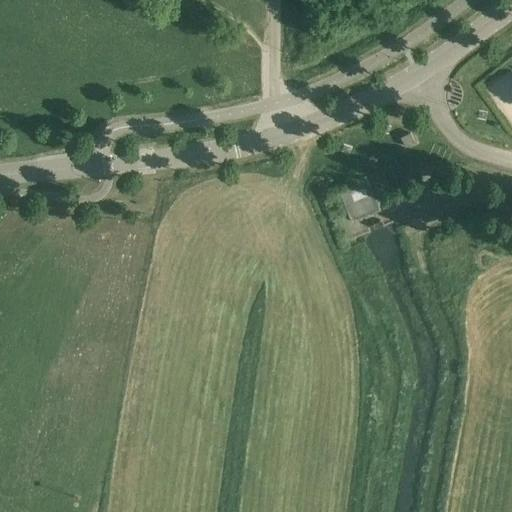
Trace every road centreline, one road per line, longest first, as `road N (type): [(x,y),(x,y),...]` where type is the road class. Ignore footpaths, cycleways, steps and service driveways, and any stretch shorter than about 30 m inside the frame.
road 1 (tertiary): [(46,171),(211,155),(279,138),(417,74)]
road 2 (unclassified): [(511,163),(470,149),(448,129),(417,74)]
